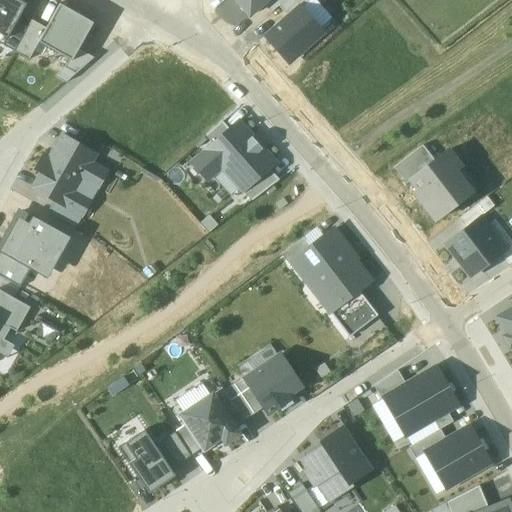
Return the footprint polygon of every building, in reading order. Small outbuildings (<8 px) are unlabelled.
[(0,0),(0,44),(4,47),(18,22),(30,0),(0,0)] [(235,0),(251,17),(264,5),(269,0),(235,0)] [(269,0),(264,5),(272,13),(279,7),(287,0),(269,0)] [(287,0),(279,7),(289,19),(310,0),(287,0)] [(94,24),(60,5),(47,29),(39,44),(70,61),(73,62),(79,50),(94,24)] [(267,40),(288,64),(323,33),(302,9),(267,40)] [(47,29),(33,21),(28,28),(14,53),(15,53),(29,61),(39,44),(47,29)] [(28,28),(18,22),(4,47),(14,53),(28,28)] [(70,61),(65,69),(76,75),(94,59),(79,50),(73,62),(70,61)] [(208,137),(215,146),(232,132),(224,123),(208,137)] [(215,146),(195,164),(209,180),(223,167),(244,191),(245,190),(269,169),(275,164),(240,124),(232,132),(215,146)] [(41,174),(33,189),(55,201),(83,217),(113,164),(62,136),(50,158),(45,155),(35,171),(41,174)] [(407,184),(435,162),(423,147),(396,169),(407,184)] [(407,184),(436,221),(471,195),(456,174),(463,169),(450,151),(435,162),(407,184)] [(280,182),(269,169),(245,190),(256,202),(280,182)] [(459,221),(466,230),(478,220),(495,208),(488,198),(459,221)] [(83,217),(55,201),(49,212),(77,228),(83,217)] [(32,268),(31,270),(41,276),(64,236),(23,212),(1,250),(32,268)] [(501,256),(504,253),(478,220),(466,230),(448,244),(474,277),(501,256)] [(350,252),(334,231),(311,248),(292,263),(309,286),(318,278),(340,307),(359,292),(371,283),(348,254),(350,252)] [(292,263),(311,248),(304,239),(282,256),(289,265),(292,263)] [(511,247),(504,253),(501,256),(510,267),(511,265),(511,247)] [(0,252),(0,276),(20,289),(31,270),(32,268),(1,250),(0,252)] [(0,290),(0,323),(11,329),(18,333),(31,309),(0,290)] [(378,317),(359,292),(340,307),(331,314),(350,339),(378,317)] [(511,311),(500,318),(509,334),(505,336),(511,348),(511,311)] [(0,323),(0,352),(8,357),(15,344),(5,339),(11,329),(0,323)] [(297,380),(281,356),(246,380),(265,408),(270,415),(291,400),(289,396),(298,390),(293,382),(297,380)] [(458,408),(437,369),(407,386),(384,398),(406,437),(434,421),(448,414),(458,408)] [(384,398),(407,386),(399,372),(375,387),(382,399),(384,398)] [(265,408),(246,380),(245,379),(224,392),(238,413),(245,422),(265,408)] [(185,415),(211,397),(202,384),(176,402),(185,415)] [(229,419),(238,413),(224,392),(223,389),(213,396),(229,419)] [(226,444),(240,435),(229,419),(213,396),(211,397),(185,415),(180,418),(186,427),(202,451),(205,455),(225,442),(226,444)] [(448,414),(434,421),(440,431),(453,423),(448,414)] [(192,457),(202,451),(186,427),(176,434),(192,457)] [(490,465),(469,429),(446,441),(426,453),(426,455),(446,490),(490,465)] [(352,485),(371,472),(342,430),(321,444),(323,448),(303,461),(308,469),(306,471),(316,487),(319,485),(331,503),(353,487),(352,485)] [(172,471),(176,468),(161,444),(156,448),(145,431),(125,445),(136,460),(129,465),(149,496),(176,478),(172,471)] [(426,453),(446,441),(441,432),(410,449),(416,460),(426,455),(426,453)] [(176,468),(192,457),(176,434),(161,444),(176,468)] [(288,495),(298,511),(320,511),(302,485),(288,495)] [(448,503),(451,511),(481,511),(488,509),(479,487),(448,503)] [(511,511),(511,510),(508,501),(488,509),(481,511),(511,511)]
